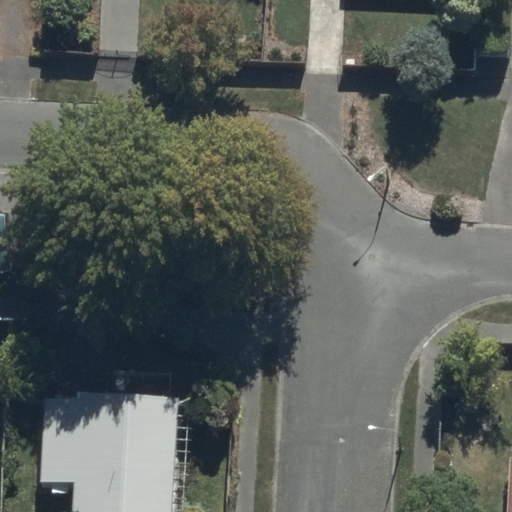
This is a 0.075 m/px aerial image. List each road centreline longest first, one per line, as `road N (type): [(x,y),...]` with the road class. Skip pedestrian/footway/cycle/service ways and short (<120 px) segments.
road 1 (residential): [(0,135),(245,147),(289,163),(395,283)]
road 2 (residential): [(332,511),(338,386),(353,339),(395,283)]
road 3 (residential): [(395,283),(433,266),(511,258)]
